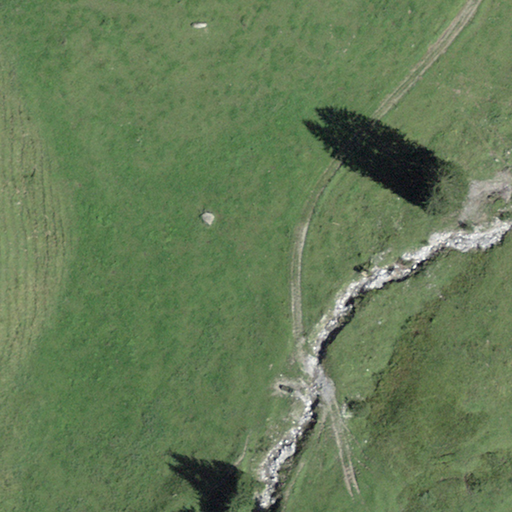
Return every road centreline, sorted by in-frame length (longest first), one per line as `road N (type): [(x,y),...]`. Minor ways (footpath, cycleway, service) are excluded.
road 1 (track): [(475,0),(322,179),(295,256),(303,343)]
road 2 (track): [(303,343),(343,431),(356,490)]
